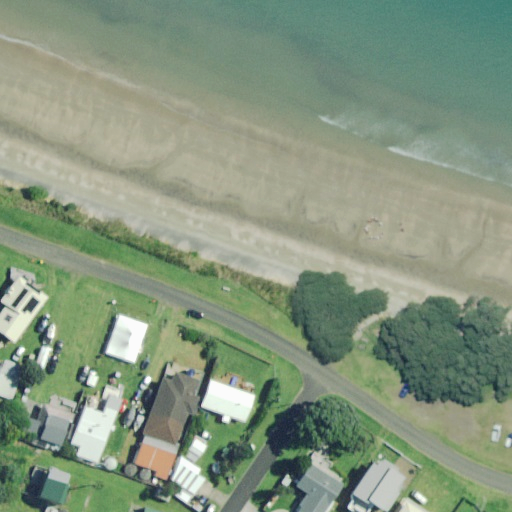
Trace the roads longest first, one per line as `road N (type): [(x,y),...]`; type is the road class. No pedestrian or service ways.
road 1 (tertiary): [(0,235),(192,303),(324,373)]
road 2 (tertiary): [(324,373),(458,464),(511,485)]
road 3 (residential): [(324,373),(232,511)]
